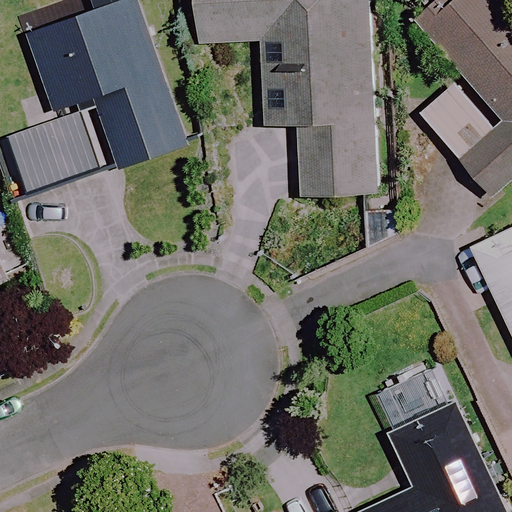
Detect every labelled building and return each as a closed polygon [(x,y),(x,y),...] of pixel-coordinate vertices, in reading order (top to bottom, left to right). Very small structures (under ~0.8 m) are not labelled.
[(132,0),(29,36),(56,113),(6,131),(28,192),(117,161),(121,171),(190,147),(138,0),(132,0)] [(389,192),(372,0),(200,0),(204,46),(262,41),(269,127),(298,125),(304,199),(389,192)] [(511,181),(511,5),(507,0),(453,0),(422,28),(464,76),(421,114),(495,197),(511,181)] [(511,231),(474,249),(511,331),(511,231)] [(0,289),(10,285),(0,262),(0,289)] [(511,511),(463,408),(396,439),(418,486),(362,511),(511,511)]
